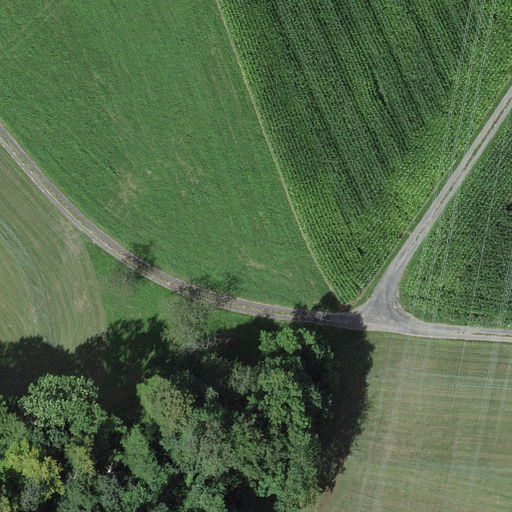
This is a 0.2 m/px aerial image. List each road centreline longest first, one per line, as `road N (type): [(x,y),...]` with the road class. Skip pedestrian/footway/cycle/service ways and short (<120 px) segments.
road 1 (track): [(511,338),(228,307),(163,283),(89,233),(0,139)]
road 2 (track): [(511,95),(382,295),(380,326)]
